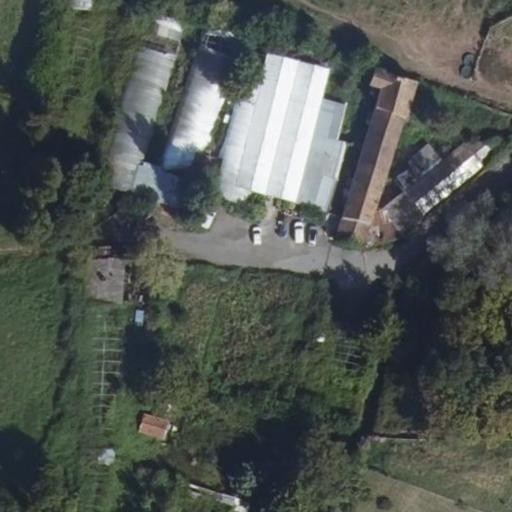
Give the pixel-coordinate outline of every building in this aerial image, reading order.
[(80,190),(102,0),(61,0),(37,181),(80,190)] [(135,195),(189,18),(149,6),(97,184),(135,195)] [(188,214),(246,36),(206,22),(148,199),(188,214)] [(246,191),(281,57),(268,54),(261,81),(240,75),(207,197),(241,206),(246,191)] [(296,201),(313,136),(331,69),(281,57),(246,191),(296,201)] [(366,244),(417,82),(375,68),(370,86),(380,91),(335,239),(366,244)] [(426,217),(487,168),(477,157),(501,138),(465,141),(443,159),(423,175),(403,190),(426,217)] [(487,168),(511,149),(501,138),(477,157),(487,168)] [(443,159),(430,142),(409,159),(414,164),(423,175),(443,159)] [(403,190),(423,175),(414,164),(395,180),(403,190)] [(426,217),(403,190),(378,212),(387,221),(401,237),(426,217)] [(111,511),(115,500),(112,499),(107,498),(118,456),(121,396),(122,281),(109,281),(109,266),(85,265),(74,503),(70,511),(111,511)] [(382,337),(393,291),(351,283),(341,327),(382,337)] [(300,372),(302,358),(295,357),(292,370),(300,372)] [(168,422),(172,406),(159,402),(155,419),(168,422)] [(163,444),(169,425),(142,417),(137,437),(163,444)] [(123,502),(130,472),(117,469),(112,499),(115,500),(123,502)] [(167,511),(176,486),(138,474),(125,511),(167,511)] [(211,511),(217,497),(176,486),(167,511),(211,511)] [(217,497),(212,511),(244,511),(246,506),(217,497)] [(424,511),(429,506),(418,498),(406,511),(424,511)]
